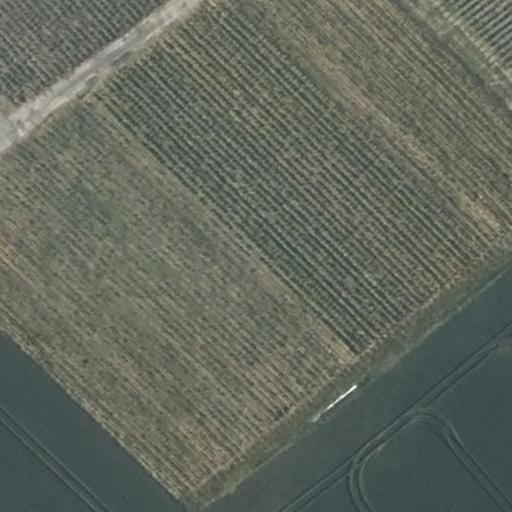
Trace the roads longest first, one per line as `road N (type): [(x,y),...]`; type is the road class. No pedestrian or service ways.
road 1 (track): [(184,511),(511,246)]
road 2 (track): [(170,0),(0,131)]
road 3 (track): [(411,0),(511,99)]
